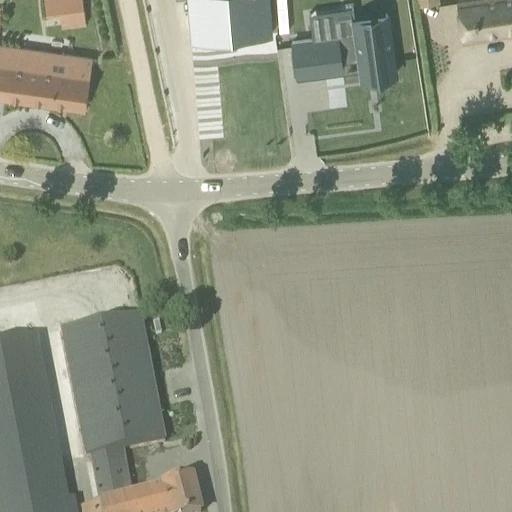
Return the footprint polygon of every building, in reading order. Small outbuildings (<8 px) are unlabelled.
[(42,0),(44,16),(83,11),(82,0),(42,0)] [(187,0),(190,30),(223,27),(220,0),(187,0)] [(511,0),(463,0),(458,1),(463,38),(511,31),(511,0)] [(316,39),(292,42),(296,76),(297,79),(298,79),(298,76),(342,70),(342,69),(341,62),(340,60),(356,58),(357,60),(358,68),(358,71),(359,79),(361,79),(360,74),(375,71),(376,77),(393,74),(385,15),(359,18),(353,19),(351,19),(351,21),(340,22),(314,26),(316,39)] [(67,55),(57,53),(9,47),(0,45),(0,96),(84,109),(91,58),(67,55)] [(122,452),(164,444),(140,317),(61,332),(85,459),(90,458),(92,469),(124,462),(122,452)] [(70,511),(35,335),(0,341),(0,511),(70,511)] [(162,488),(118,499),(80,509),(80,511),(199,511),(191,480),(162,487),(162,488)]
